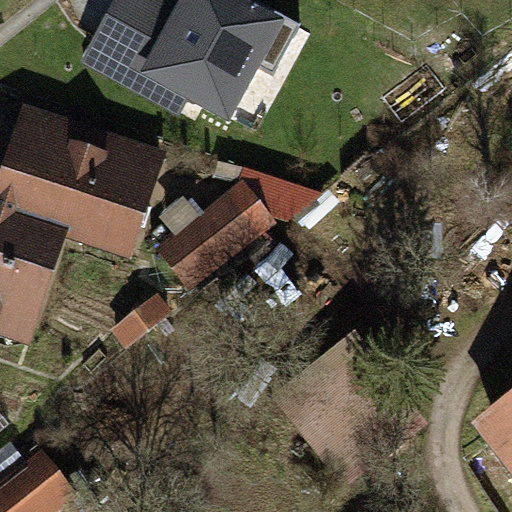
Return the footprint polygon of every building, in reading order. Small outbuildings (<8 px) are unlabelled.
[(285,20),(247,0),(116,0),(107,18),(157,45),(140,77),(229,124),(285,20)] [(4,182),(0,180),(0,334),(33,345),(65,244),(133,266),(169,155),(27,109),(4,182)] [(279,227),(246,186),(159,254),(192,295),(279,227)] [(173,315),(160,299),(116,333),(129,350),(173,315)] [(358,338),(276,399),(346,493),(428,432),(358,338)] [(511,408),(482,430),(511,470),(511,408)] [(42,454),(0,486),(0,511),(62,511),(78,500),(42,454)]
